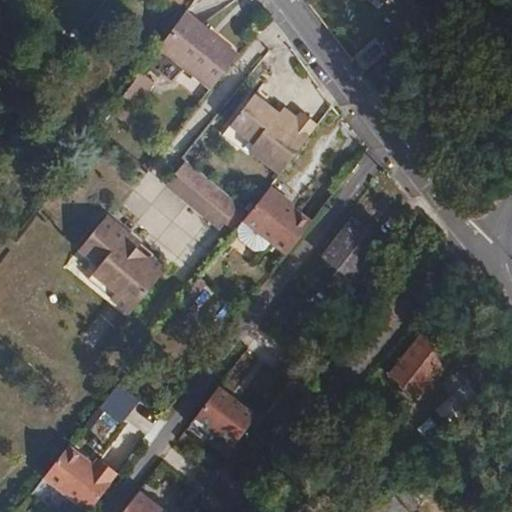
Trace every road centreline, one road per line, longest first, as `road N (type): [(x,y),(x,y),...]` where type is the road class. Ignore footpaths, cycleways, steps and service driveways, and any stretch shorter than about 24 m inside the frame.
road 1 (track): [(389,133),(105,511)]
road 2 (residential): [(274,0),(482,248)]
